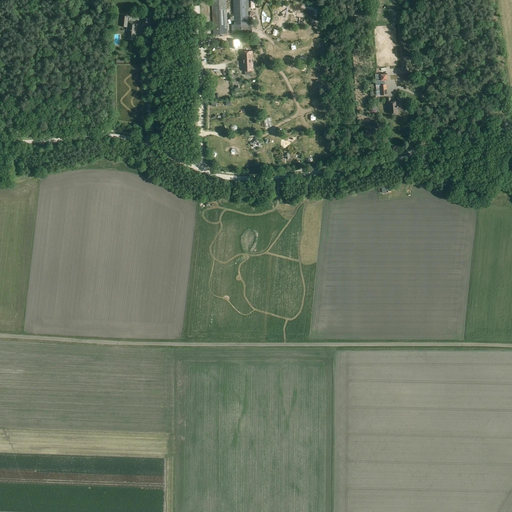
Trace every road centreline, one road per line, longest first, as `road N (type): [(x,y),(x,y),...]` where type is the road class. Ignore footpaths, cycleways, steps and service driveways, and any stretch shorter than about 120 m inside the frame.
road 1 (unclassified): [(511,346),(0,335)]
road 2 (track): [(511,130),(368,165),(282,176),(202,169)]
road 3 (track): [(202,169),(121,136),(0,141)]
road 4 (track): [(202,169),(196,0)]
road 5 (track): [(150,144),(148,47),(137,16)]
